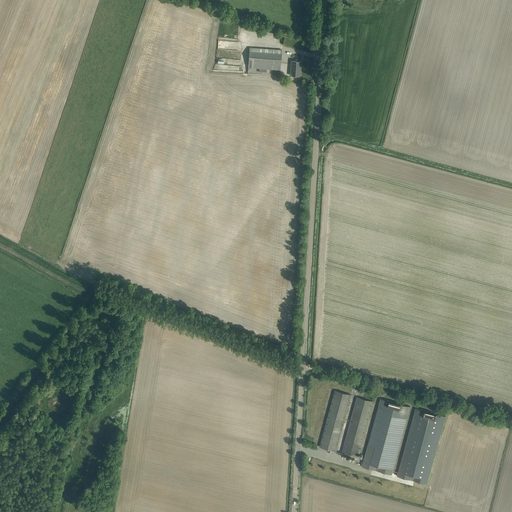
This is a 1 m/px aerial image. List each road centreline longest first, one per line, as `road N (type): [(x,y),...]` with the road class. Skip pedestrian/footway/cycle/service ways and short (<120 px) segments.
road 1 (tertiary): [(293,511),(324,0)]
road 2 (track): [(302,365),(106,288),(0,419)]
road 3 (track): [(302,365),(511,419)]
